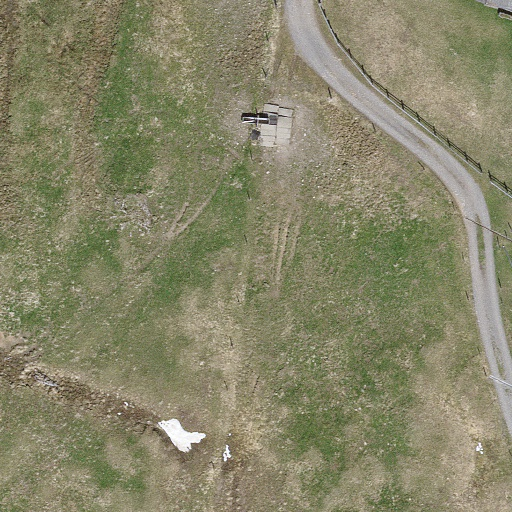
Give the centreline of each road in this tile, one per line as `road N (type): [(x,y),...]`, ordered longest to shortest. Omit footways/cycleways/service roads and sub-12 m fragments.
road 1 (track): [(305,0),(321,67),(468,191),(487,246)]
road 2 (track): [(487,246),(490,329),(511,388)]
